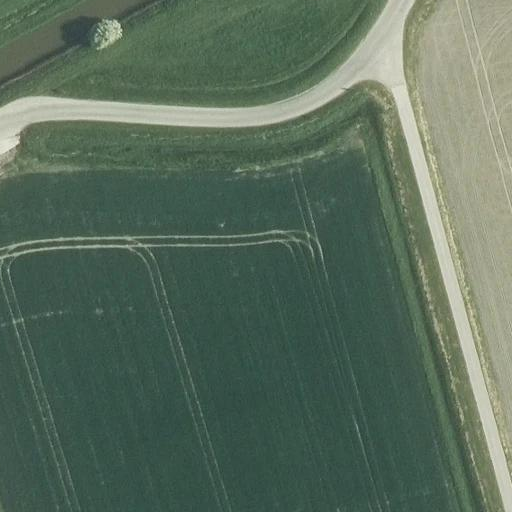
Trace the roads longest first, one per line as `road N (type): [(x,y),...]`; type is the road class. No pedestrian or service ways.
road 1 (track): [(376,48),(404,100),(511,511)]
road 2 (unclassified): [(0,130),(30,112),(136,110),(218,120),(287,113),(329,93),(376,48),(405,0)]
